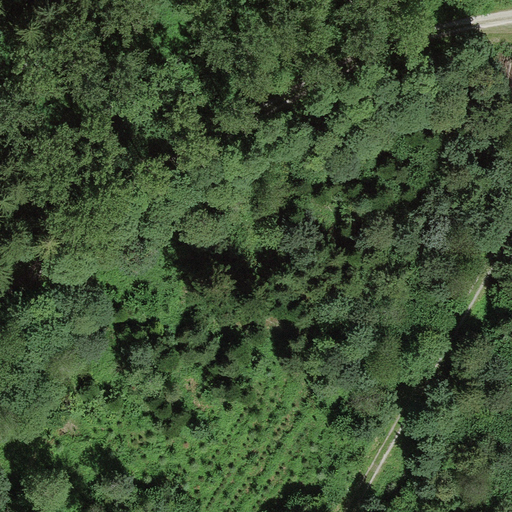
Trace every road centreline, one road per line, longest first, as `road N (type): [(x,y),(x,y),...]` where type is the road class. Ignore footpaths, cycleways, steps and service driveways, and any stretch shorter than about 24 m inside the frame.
road 1 (track): [(511,15),(401,40),(139,180),(0,303)]
road 2 (track): [(347,511),(511,239)]
